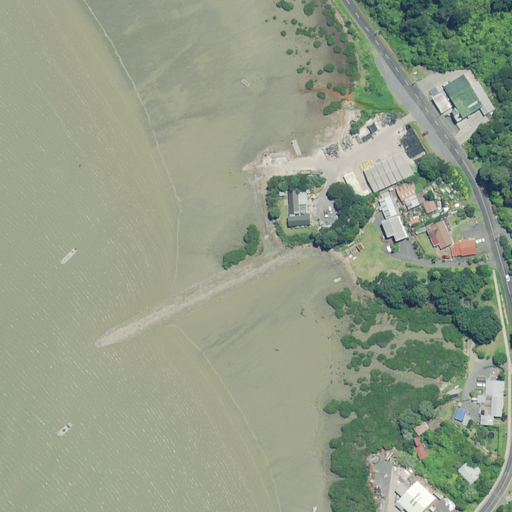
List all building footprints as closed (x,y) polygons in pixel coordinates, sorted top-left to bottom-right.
[(462,72),(441,85),(461,116),(478,106),(483,103),(470,81),(462,72)] [(495,103),(478,76),(470,81),(483,103),(478,106),(481,112),(495,103)] [(450,105),(441,90),(431,96),(440,112),(450,105)] [(412,172),(402,149),(362,167),(372,190),(412,172)] [(319,170),(308,169),(307,181),(319,182),(319,170)] [(363,192),(353,172),(346,176),(357,199),(370,193),(368,190),(363,192)] [(408,180),(395,186),(400,198),(414,192),(408,180)] [(297,191),(287,191),(288,214),(299,214),(297,191)] [(418,202),(414,192),(402,197),(407,207),(418,202)] [(396,211),(388,193),(376,198),(384,216),(396,211)] [(430,193),(420,198),(426,212),(437,207),(430,193)] [(299,214),(288,214),(289,225),(311,224),(310,213),(299,214)] [(407,235),(397,215),(380,222),(387,236),(394,233),(397,239),(407,235)] [(441,217),(425,225),(435,248),(452,241),(441,217)] [(427,231),(425,227),(416,231),(418,235),(427,231)] [(476,239),(451,241),(452,254),(477,252),(476,239)] [(500,415),(502,377),(484,376),(481,422),(494,423),(495,414),(500,415)] [(471,419),(457,412),(454,416),(460,420),(458,423),(466,427),(471,419)] [(423,418),(412,425),(417,433),(428,426),(423,418)] [(419,434),(408,439),(416,457),(426,453),(419,434)] [(475,470),(468,463),(459,471),(472,485),(484,473),(478,467),(475,470)] [(418,511),(434,495),(416,478),(395,500),(408,511),(418,511)]
